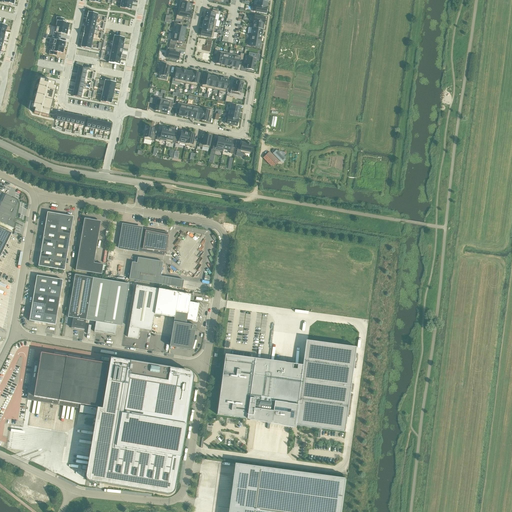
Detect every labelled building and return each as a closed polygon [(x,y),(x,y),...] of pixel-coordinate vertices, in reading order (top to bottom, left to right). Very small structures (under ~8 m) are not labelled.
[(184,0),(179,0),(178,9),(190,12),(191,5),(185,4),(186,0),(184,0)] [(254,5),(253,11),(266,14),(267,7),(266,7),(256,6),(254,5)] [(178,9),(176,19),(182,20),(183,17),(189,18),(190,12),(178,9)] [(205,12),(204,18),(214,20),(215,14),(218,15),(218,11),(212,10),(211,13),(205,12)] [(251,22),(253,22),(263,24),(264,24),(265,18),(252,16),(251,22)] [(56,20),(56,21),(57,21),(56,27),(68,29),(68,28),(69,29),(70,25),(69,25),(69,24),(69,23),(63,22),(64,19),(56,17),(56,20)] [(204,18),(203,24),(215,26),(216,20),(214,20),(204,18)] [(174,23),(172,33),(184,36),(186,29),(179,27),(180,24),(174,23)] [(202,29),(202,30),(214,32),(215,26),(203,24),(202,29)] [(53,33),(53,36),(60,37),(61,34),(67,36),(67,35),(68,29),(56,27),(54,33),(53,32),(53,33)] [(250,34),(262,36),(262,30),(252,28),(253,28),(251,28),(250,34)] [(213,38),(214,32),(202,30),(202,29),(201,29),(200,36),(213,38)] [(172,33),(169,44),(176,45),(176,42),(183,43),(183,41),(184,41),(184,38),(184,36),(172,33)] [(249,33),(248,40),(251,40),(261,42),(262,36),(250,34),(249,33)] [(52,39),(53,40),(52,45),(64,48),(64,47),(65,47),(66,43),(65,43),(65,42),(59,41),(60,37),(53,36),(52,39)] [(49,54),(49,55),(56,56),(57,53),(63,54),(64,48),(52,45),(51,51),(49,51),(49,54)] [(168,48),(166,58),(178,60),(179,53),(173,52),(174,49),(168,48)] [(217,55),(215,64),(221,65),(223,53),(217,52),(218,49),(215,48),(214,54),(217,55)] [(223,53),(221,65),(226,66),(229,53),(223,52),(223,53)] [(229,53),(226,66),(232,67),(234,55),(229,53)] [(234,55),(232,67),(238,68),(239,60),(242,60),(244,54),(240,53),(240,56),(234,55)] [(245,56),(244,62),(247,63),(246,69),(248,69),(248,70),(251,71),(252,70),(254,70),(256,58),(245,56)] [(162,65),(160,75),(167,77),(169,67),(166,66),(166,63),(160,61),(159,65),(162,65)] [(174,81),(180,83),(182,70),(176,69),(174,81)] [(182,70),(180,83),(185,84),(188,72),(182,70)] [(193,73),(191,85),(197,86),(200,74),(193,72),(193,73)] [(204,75),(201,87),(208,88),(210,76),(204,75)] [(210,76),(208,88),(213,90),(216,77),(210,76)] [(216,77),(213,90),(219,91),(222,79),(216,77)] [(32,108),(32,109),(34,110),(34,113),(49,117),(50,111),(51,107),(53,101),(54,98),(55,91),(56,87),(54,87),(55,83),(40,79),(38,86),(37,89),(36,95),(35,99),(33,105),(32,108)] [(222,79),(219,91),(225,92),(228,80),(222,79)] [(231,87),(230,93),(240,95),(243,83),(236,81),(235,88),(231,87)] [(156,104),(155,110),(161,112),(163,99),(154,97),(153,104),(156,104)] [(163,99),(161,112),(167,113),(168,107),(171,108),(173,101),(163,99)] [(229,106),(228,111),(239,114),(240,108),(234,107),(235,104),(229,102),(228,106),(229,106)] [(178,115),(184,117),(186,104),(178,103),(176,109),(179,109),(178,115)] [(186,104),(184,117),(189,118),(192,105),(186,104)] [(192,105),(189,118),(195,119),(198,107),(192,105)] [(198,107),(195,119),(201,120),(203,108),(198,107)] [(201,120),(207,122),(208,115),(211,116),(213,110),(203,108),(201,120)] [(228,111),(227,117),(238,120),(239,114),(228,111)] [(225,117),(224,123),(237,126),(238,120),(227,117),(225,117)] [(146,127),(144,139),(154,142),(155,135),(152,135),(153,128),(146,127)] [(158,133),(156,140),(166,142),(168,129),(167,129),(167,128),(164,127),(164,128),(162,128),(161,134),(158,133)] [(168,129),(166,142),(175,144),(176,137),(173,137),(174,130),(168,129)] [(176,137),(175,144),(179,144),(179,143),(185,144),(188,133),(181,132),(180,138),(176,137)] [(185,144),(185,146),(195,148),(196,141),(193,141),(194,135),(188,133),(185,144)] [(200,141),(198,147),(202,148),(202,146),(209,148),(211,136),(204,135),(203,141),(200,141)] [(213,143),(212,150),(223,152),(223,150),(225,139),(223,139),(224,138),(220,138),(218,138),(217,144),(213,143)] [(223,150),(230,151),(230,153),(233,154),(234,148),(231,147),(232,141),(225,139),(223,150)] [(238,146),(236,152),(240,153),(240,152),(250,154),(252,145),(242,143),(241,146),(238,146)] [(269,151),(263,158),(270,165),(274,166),(279,162),(269,151)] [(0,222),(14,229),(18,205),(18,204),(18,203),(18,202),(17,201),(17,200),(16,200),(5,195),(0,206),(0,222)] [(59,224),(60,215),(47,212),(46,221),(59,224)] [(72,226),(73,217),(60,215),(59,224),(72,226)] [(99,230),(99,224),(99,221),(84,219),(75,270),(101,275),(103,265),(102,266),(93,264),(93,258),(93,256),(94,256),(94,249),(95,247),(96,247),(96,241),(96,239),(97,239),(97,232),(97,230),(99,230)] [(57,233),(59,224),(46,221),(44,230),(57,233)] [(70,235),(72,226),(59,224),(57,233),(70,235)] [(164,256),(168,233),(123,225),(119,248),(164,256)] [(0,272),(0,256),(11,233),(0,227),(0,275),(1,273),(0,272)] [(56,241),(57,233),(44,230),(43,239),(56,241)] [(69,244),(70,235),(57,233),(56,241),(69,244)] [(54,250),(56,241),(43,239),(41,248),(54,250)] [(67,252),(69,244),(56,241),(54,250),(67,252)] [(53,259),(54,250),(41,248),(40,257),(53,259)] [(66,261),(67,252),(54,250),(53,259),(66,261)] [(51,268),(53,259),(40,257),(38,266),(51,268)] [(160,276),(163,262),(138,258),(137,263),(132,262),(129,279),(182,288),(184,280),(160,276)] [(64,270),(66,261),(53,259),(51,268),(64,270)] [(84,330),(86,320),(93,278),(75,275),(68,317),(73,318),(71,328),(84,330)] [(48,287),(50,278),(37,276),(35,285),(48,287)] [(61,289),(63,280),(50,278),(48,287),(61,289)] [(102,333),(111,281),(93,278),(86,320),(96,322),(94,332),(102,333)] [(122,326),(129,284),(111,281),(102,333),(115,335),(116,325),(122,326)] [(47,296),(48,287),(35,285),(34,294),(47,296)] [(147,330),(154,289),(136,285),(127,337),(138,339),(139,329),(147,330)] [(60,298),(61,289),(48,287),(47,296),(60,298)] [(174,318),(178,293),(154,289),(147,330),(151,331),(154,316),(160,317),(160,315),(174,318)] [(193,300),(194,296),(191,296),(191,295),(178,293),(174,318),(169,347),(192,350),(196,326),(186,324),(187,320),(196,321),(199,304),(190,302),(190,300),(193,300)] [(45,305),(47,296),(34,294),(32,303),(45,305)] [(58,307),(60,298),(47,296),(45,305),(58,307)] [(44,314),(45,305),(32,303),(31,311),(44,314)] [(57,316),(58,307),(45,305),(44,314),(57,316)] [(42,323),(44,314),(31,311),(29,321),(42,323)] [(55,325),(57,316),(44,314),(42,323),(55,325)] [(225,355),(216,418),(346,435),(357,348),(307,341),(304,366),(225,355)] [(101,408),(101,405),(108,364),(41,353),(39,361),(34,360),(28,396),(33,397),(33,400),(79,408),(79,406),(79,404),(101,408)] [(190,372),(188,372),(110,359),(101,409),(79,406),(79,408),(78,413),(95,416),(93,426),(95,427),(88,467),(82,465),(81,470),(86,471),(85,475),(85,477),(86,480),(88,481),(90,482),(167,495),(169,495),(172,494),(173,492),(174,490),(193,379),(193,376),(192,374),(190,372)] [(342,511),(347,479),(237,464),(230,511),(342,511)]
